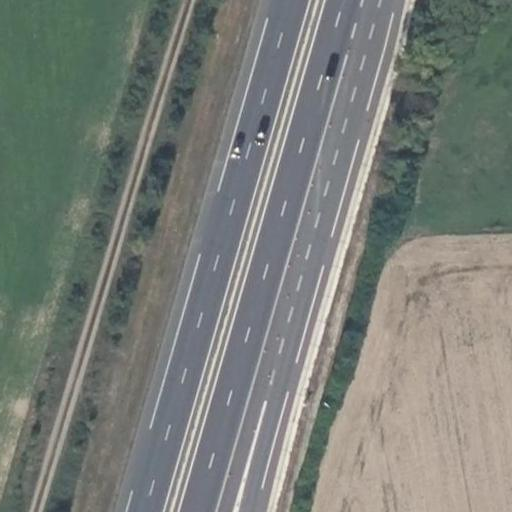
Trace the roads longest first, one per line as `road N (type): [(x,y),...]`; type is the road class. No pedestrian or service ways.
road 1 (track): [(185,0),(38,511)]
road 2 (trunk): [(196,511),(342,0)]
road 3 (trunk): [(290,0),(144,511)]
